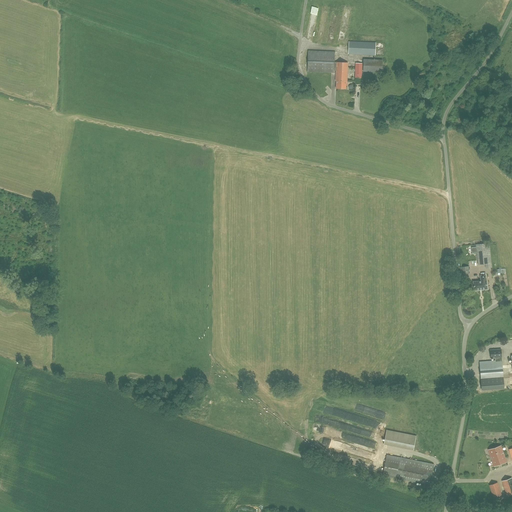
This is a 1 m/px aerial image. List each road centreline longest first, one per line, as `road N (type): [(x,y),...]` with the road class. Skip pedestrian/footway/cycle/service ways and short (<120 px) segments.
road 1 (unclassified): [(443,135),(332,106),(311,92),(297,61),(305,0)]
road 2 (unclassified): [(468,328),(458,303),(443,135)]
road 3 (unclassified): [(444,511),(467,388),(468,328)]
road 4 (unclassified): [(443,135),(451,103),(511,11)]
